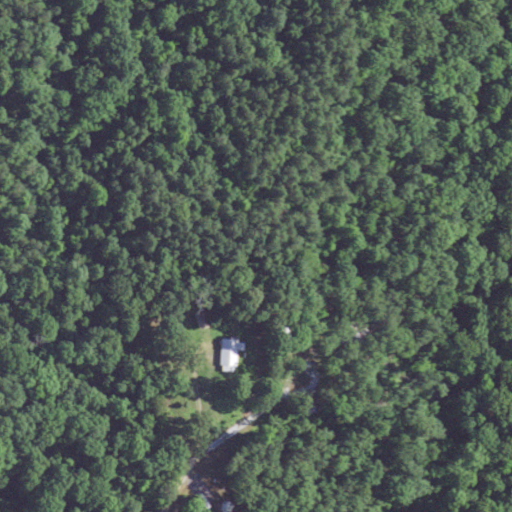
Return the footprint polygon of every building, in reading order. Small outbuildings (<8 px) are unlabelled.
[(208,325),(203,311),(189,317),(195,330),(208,325)] [(361,339),(349,318),(329,330),(341,350),(361,339)] [(279,343),(288,340),(282,322),(273,325),(279,343)] [(232,351),(240,351),(240,340),(215,340),(215,371),(232,371),(232,351)] [(215,511),(225,511),(228,504),(219,501),(215,511)]
